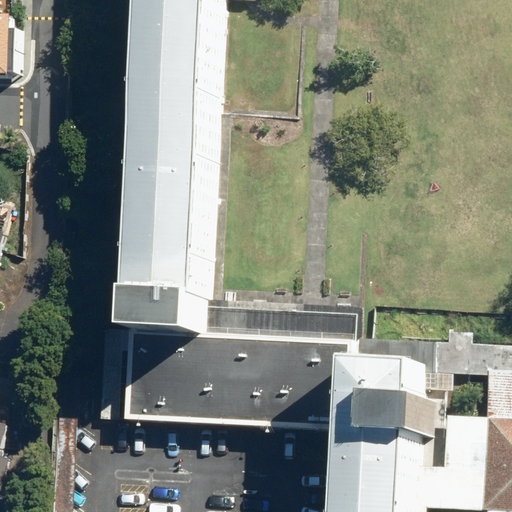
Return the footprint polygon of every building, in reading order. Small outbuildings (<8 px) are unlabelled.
[(347,441),(343,511),(424,511),(433,369),(359,364),(360,349),(210,339),(230,0),(153,0),(128,427),(347,441)] [(0,76),(16,77),(17,17),(0,16),(0,76)] [(0,267),(0,268),(9,234),(0,231),(0,216),(4,202),(0,201),(0,267)] [(0,491),(3,492),(12,455),(5,453),(12,425),(0,422),(0,491)] [(511,511),(511,422),(490,422),(484,511),(511,511)]
